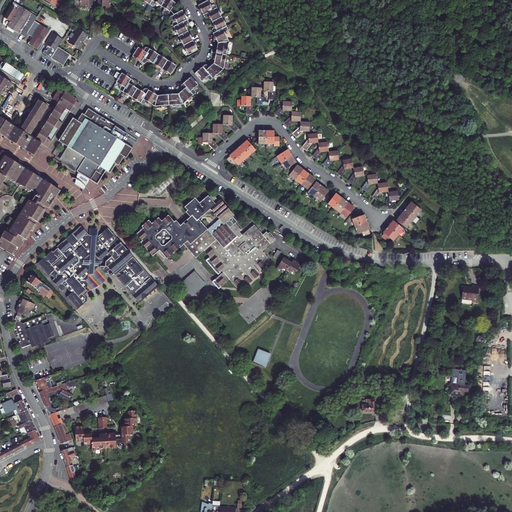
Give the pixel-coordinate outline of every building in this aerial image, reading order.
[(160,11),(160,13),(164,14),(166,11),(173,0),(172,0),(160,0),(158,4),(160,5),(161,7),(162,8),(160,11)] [(197,6),(197,8),(198,10),(200,10),(201,13),(215,6),(213,3),(212,2),(210,3),(209,1),(207,1),(206,0),(201,0),(196,3),(197,6)] [(15,7),(8,3),(1,15),(7,19),(7,20),(6,20),(4,24),(16,31),(22,34),(24,31),(32,18),(34,14),(17,4),(15,7)] [(216,8),(215,6),(201,13),(202,16),(205,16),(206,16),(207,17),(209,18),(210,21),(220,16),(219,13),(219,11),(218,9),(216,8)] [(170,22),(171,25),(185,17),(184,15),(184,13),(183,11),(181,10),(180,8),(166,15),(168,18),(170,18),(171,20),(170,22)] [(210,29),(211,31),(225,24),(223,21),(224,20),(223,18),(221,17),(220,16),(210,21),(212,22),(211,24),(212,26),(210,26),(210,29)] [(186,20),(185,17),(171,25),(173,27),(172,29),(173,31),(175,31),(176,34),(186,29),(184,26),(185,24),(184,23),(185,22),(186,20)] [(25,42),(35,48),(47,28),(32,18),(24,31),(30,35),(25,42)] [(226,26),(225,24),(211,31),(212,33),(212,36),(212,37),(214,38),(216,40),(227,39),(224,33),(225,31),(224,29),(225,28),(226,26)] [(85,32),(75,26),(72,32),(69,30),(66,35),(69,37),(66,41),(77,47),(81,42),(79,40),(81,37),(82,38),(85,32)] [(181,43),(191,38),(189,35),(190,34),(189,32),(187,31),(186,29),(176,34),(177,36),(177,38),(178,40),(180,41),(181,43)] [(48,56),(55,44),(60,37),(50,30),(43,41),(45,43),(39,51),(48,56)] [(192,41),(191,38),(181,43),(182,46),(182,48),(183,50),(184,50),(186,53),(196,48),(194,45),(195,43),(194,41),(192,41)] [(211,46),(210,47),(209,50),(225,53),(225,50),(227,49),(227,47),(226,45),(227,39),(216,40),(215,43),(213,44),(213,46),(211,46)] [(64,50),(55,44),(48,56),(57,61),(64,50)] [(136,59),(139,60),(147,47),(144,45),(143,46),(142,47),(140,46),(138,47),(136,45),(130,55),(133,56),(133,58),(134,59),(136,59)] [(147,60),(150,62),(156,53),(154,51),(153,49),(151,48),(149,48),(147,47),(139,60),(141,62),(144,61),(144,60),(146,61),(147,60)] [(57,61),(60,64),(67,52),(64,50),(57,61)] [(224,56),(225,53),(209,50),(209,53),(210,55),(211,55),(211,57),(212,59),(212,61),(222,67),(223,60),(225,59),(225,57),(224,56)] [(156,53),(150,62),(153,64),(153,65),(155,66),(157,66),(159,68),(165,58),(162,57),(162,54),(160,53),(159,54),(156,53)] [(167,60),(165,58),(159,68),(161,69),(162,71),(164,72),(166,72),(169,73),(174,64),(172,62),(171,60),(169,59),(167,60)] [(203,63),(201,64),(211,76),(213,74),(216,75),(217,73),(217,72),(222,67),(212,61),(210,63),(208,63),(206,64),(205,63),(203,63)] [(209,78),(211,76),(201,64),(199,67),(197,66),(195,68),(195,70),(193,72),(200,80),(202,78),(204,78),(206,77),(206,78),(209,78)] [(115,78),(113,81),(116,83),(116,84),(118,86),(117,87),(118,89),(120,91),(128,77),(126,76),(125,73),(124,72),(122,73),(119,72),(118,73),(115,78)] [(195,85),(197,83),(190,75),(187,77),(185,76),(183,78),(183,80),(181,82),(191,94),(194,92),(194,90),(193,88),(194,87),(195,85)] [(0,91),(1,90),(2,91),(4,88),(6,89),(9,83),(0,76),(0,91)] [(129,96),(135,87),(132,85),(132,83),(130,83),(131,81),(131,79),(128,77),(120,91),(122,92),(123,94),(125,95),(127,95),(129,96)] [(272,80),(262,79),(262,85),(262,88),(269,89),(268,97),(273,98),(273,89),(271,89),(272,80)] [(179,91),(176,92),(181,103),(185,99),(188,99),(189,98),(190,95),(191,94),(181,82),(179,83),(179,86),(180,87),(179,88),(179,91)] [(259,94),(259,85),(250,85),(249,94),(256,94),(256,103),(261,103),(261,95),(259,94)] [(137,88),(135,87),(129,96),(132,98),(132,100),(134,101),(136,100),(138,102),(146,88),(144,87),(142,88),(141,89),(139,88),(137,88)] [(152,105),(155,94),(153,93),(152,91),(151,90),(149,90),(146,88),(138,102),(140,103),(143,103),(143,101),(145,103),(147,102),(152,105)] [(158,94),(155,94),(152,105),(159,105),(163,106),(164,104),(167,104),(165,88),(163,89),(161,90),(161,92),(159,92),(158,94)] [(168,88),(165,88),(167,104),(169,104),(171,105),(173,105),(174,103),(181,103),(176,92),(173,92),(172,91),(170,91),(170,90),(168,88)] [(0,135),(7,140),(33,156),(34,155),(41,143),(45,146),(49,139),(45,137),(52,126),(56,128),(60,121),(56,119),(63,108),(67,110),(71,104),(74,106),(76,102),(56,89),(50,97),(55,101),(54,102),(52,103),(50,106),(51,108),(49,109),(47,111),(47,114),(45,115),(43,118),(44,120),(41,121),(39,124),(40,126),(38,126),(36,130),(36,132),(34,132),(32,136),(32,138),(27,135),(25,134),(14,127),(9,124),(3,120),(1,119),(0,118),(0,135)] [(249,94),(242,93),(240,94),(239,97),(236,97),(235,102),(246,103),(245,111),(250,112),(251,103),(248,103),(249,94)] [(45,105),(32,97),(28,103),(30,104),(28,107),(29,108),(22,120),(21,119),(19,122),(17,121),(14,127),(25,134),(27,135),(28,132),(27,131),(30,126),(32,127),(35,122),(33,122),(35,119),(36,120),(40,113),(39,112),(42,107),(43,108),(45,105)] [(274,111),(277,115),(284,108),(290,109),(291,100),(282,100),(281,104),(274,111)] [(57,140),(68,147),(61,158),(77,168),(76,170),(80,173),(88,178),(96,183),(103,172),(105,173),(107,171),(109,172),(115,163),(117,164),(123,155),(125,156),(130,147),(108,133),(113,125),(86,107),(82,113),(80,112),(75,120),(71,117),(57,140)] [(299,109),(290,109),(289,115),(282,121),(286,125),(292,119),(299,119),(299,109)] [(231,113),(225,113),(221,113),(221,122),(228,123),(233,129),(236,126),(230,119),(231,113)] [(302,129),(308,129),(308,120),(299,119),(298,125),(292,131),(295,135),(302,129)] [(221,123),(211,122),(210,131),(217,132),(223,138),(226,135),(220,128),(221,123)] [(272,134),(273,129),(264,129),(264,142),(272,142),(272,144),(278,144),(278,134),(272,134)] [(210,131),(201,131),(201,135),(196,135),(196,142),(201,142),(201,141),(207,141),(213,148),(217,144),(210,137),(210,131)] [(317,140),(316,131),(306,132),(307,138),(301,145),(305,148),(311,141),(317,140)] [(239,143),(248,154),(254,149),(245,138),(239,143)] [(327,149),(326,139),(317,140),(317,146),(311,154),(315,157),(321,150),(327,149)] [(248,154),(239,143),(233,148),(242,159),(248,154)] [(275,154),(279,161),(291,153),(286,147),(275,154)] [(242,159),(233,148),(227,153),(228,154),(225,157),(230,163),(233,160),(236,164),(242,159)] [(337,148),(327,149),(328,155),(322,163),(326,166),(331,159),(338,158),(337,148)] [(20,184),(23,186),(22,189),(25,188),(25,191),(28,190),(34,194),(30,201),(36,204),(43,192),(45,189),(51,180),(21,162),(0,149),(0,181),(4,175),(7,177),(7,180),(10,179),(10,182),(13,181),(13,184),(16,183),(16,185),(20,184)] [(283,168),(295,160),(291,153),(279,161),(283,168)] [(337,172),(341,174),(346,166),(351,166),(350,156),(341,158),(341,165),(337,172)] [(293,179),(302,168),(296,163),(287,174),(293,179)] [(363,173),(361,164),(351,166),(352,173),(348,179),(352,182),(358,174),(363,173)] [(302,168),(293,179),(300,184),(308,172),(302,168)] [(168,171),(147,189),(149,191),(170,173),(168,171)] [(377,181),(375,171),(366,173),(367,179),(361,187),(365,190),(370,182),(377,181)] [(314,177),(308,172),(300,184),(306,188),(314,177)] [(88,178),(80,173),(75,182),(83,187),(84,185),(86,182),(88,178)] [(173,173),(156,188),(159,190),(175,176),(173,173)] [(179,175),(166,186),(169,189),(181,178),(179,175)] [(313,195),(321,184),(315,179),(306,191),(313,195)] [(388,189),(386,179),(377,181),(377,187),(372,195),(375,198),(381,190),(388,189)] [(51,180),(45,189),(43,192),(53,198),(58,189),(55,187),(57,184),(51,180)] [(321,184),(313,195),(319,200),(328,189),(321,184)] [(391,206),(392,206),(391,199),(398,197),(397,188),(388,189),(389,196),(386,198),(387,207),(391,206)] [(334,191),(326,202),(332,207),(341,196),(334,191)] [(47,207),(53,198),(43,192),(36,204),(30,201),(21,195),(17,201),(19,203),(11,218),(8,216),(3,223),(6,224),(0,234),(0,248),(12,256),(44,206),(47,207)] [(212,193),(203,200),(199,195),(186,207),(187,209),(184,212),(188,217),(181,223),(176,218),(173,221),(167,215),(160,220),(157,216),(150,222),(146,218),(139,224),(141,226),(134,232),(141,240),(139,242),(151,256),(158,249),(167,259),(185,244),(196,258),(205,251),(210,257),(209,259),(221,273),(222,271),(223,274),(217,279),(223,286),(232,278),(240,287),(247,281),(250,284),(264,272),(256,263),(258,262),(264,269),(271,263),(268,259),(272,256),(265,249),(280,237),(274,230),(272,231),(270,230),(267,233),(258,222),(246,233),(243,229),(245,228),(239,221),(241,219),(236,214),(238,213),(224,197),(223,198),(217,192),(213,195),(212,193)] [(341,196),(332,207),(339,212),(347,201),(341,196)] [(410,200),(406,205),(415,213),(416,214),(421,208),(410,200)] [(345,216),(353,205),(347,201),(339,212),(345,216)] [(406,205),(400,212),(410,219),(411,220),(416,214),(415,213),(406,205)] [(350,217),(353,225),(366,220),(363,212),(350,217)] [(410,219),(400,212),(396,218),(406,226),(411,220),(410,219)] [(402,227),(394,220),(392,218),(387,224),(396,232),(397,233),(402,227)] [(368,227),(369,227),(366,220),(353,225),(356,232),(361,230),(362,234),(370,230),(368,227)] [(396,232),(387,224),(382,230),(383,231),(393,237),(393,238),(397,233),(396,232)] [(81,226),(38,263),(49,276),(51,274),(55,278),(53,280),(63,293),(68,289),(72,293),(67,297),(78,309),(87,301),(88,296),(86,294),(88,292),(88,291),(88,283),(86,280),(89,278),(89,274),(94,274),(94,271),(101,265),(107,266),(110,269),(119,279),(141,304),(160,287),(108,227),(99,235),(98,235),(94,235),(90,235),(81,226)] [(393,237),(383,231),(380,234),(386,239),(389,236),(393,238),(393,237)] [(301,269),(306,261),(298,256),(296,258),(289,253),(281,265),(285,268),(288,264),(296,269),(297,267),(301,269)] [(88,283),(88,291),(98,286),(103,282),(109,275),(107,271),(110,269),(107,266),(101,265),(94,271),(94,274),(89,274),(89,278),(86,280),(88,283)] [(195,272),(182,284),(193,297),(207,285),(195,272)] [(30,274),(25,280),(50,299),(54,292),(30,274)] [(477,300),(478,284),(472,283),(472,287),(469,286),(469,285),(462,284),(461,297),(471,298),(471,300),(477,300)] [(28,311),(29,308),(30,305),(31,306),(33,302),(25,299),(26,296),(20,294),(19,299),(17,299),(14,308),(15,309),(15,311),(16,312),(13,319),(15,320),(18,321),(22,314),(28,316),(29,312),(28,311)] [(41,322),(39,319),(41,319),(40,316),(21,323),(18,321),(15,320),(12,326),(13,330),(15,329),(19,341),(18,341),(20,347),(29,344),(30,347),(36,345),(37,348),(44,345),(43,342),(49,340),(48,337),(53,334),(49,322),(42,325),(41,322)] [(271,354),(259,348),(253,361),(266,366),(267,363),(271,354)] [(450,382),(449,393),(454,394),(463,395),(464,389),(468,390),(469,384),(464,383),(466,369),(452,367),(450,382)] [(9,386),(7,374),(0,375),(0,386),(0,388),(9,386)] [(46,385),(43,377),(34,380),(38,391),(43,389),(53,386),(51,383),(46,385)] [(74,379),(59,384),(60,389),(65,387),(76,384),(74,379)] [(38,391),(44,406),(49,404),(46,396),(55,393),(66,398),(69,392),(65,391),(65,387),(60,389),(59,384),(38,391)] [(6,394),(8,398),(18,393),(17,389),(6,394)] [(361,403),(362,411),(376,411),(375,397),(365,397),(365,403),(361,403)] [(98,398),(77,405),(70,407),(64,409),(66,415),(100,404),(98,398)] [(25,409),(21,399),(11,404),(16,413),(25,409)] [(16,413),(20,424),(30,419),(25,409),(16,413)] [(106,427),(105,416),(97,416),(97,427),(106,427)] [(58,418),(51,420),(53,426),(62,422),(60,417),(58,418)] [(114,432),(101,433),(101,448),(108,447),(112,447),(114,447),(114,443),(121,442),(125,442),(128,442),(128,434),(131,434),(131,429),(131,426),(135,426),(135,417),(123,418),(123,426),(120,426),(120,434),(114,434),(114,432)] [(25,432),(35,429),(30,419),(20,424),(25,432)] [(66,426),(62,422),(53,426),(59,443),(70,439),(66,426)] [(90,437),(90,430),(82,430),(81,425),(74,425),(74,440),(82,440),(82,443),(90,443),(91,450),(99,449),(99,448),(98,436),(90,437)] [(29,441),(30,444),(40,439),(35,429),(25,432),(22,433),(27,442),(29,441)] [(18,436),(23,447),(30,444),(29,441),(27,442),(22,433),(18,436)] [(23,447),(18,436),(17,436),(9,441),(15,452),(23,447)] [(6,457),(15,452),(9,441),(6,442),(8,446),(2,450),(6,457)] [(69,457),(66,448),(60,450),(65,466),(70,465),(68,458),(69,457)] [(74,477),(70,465),(65,466),(70,479),(74,477)] [(222,481),(213,480),(212,500),(215,501),(216,485),(222,485),(222,481)] [(237,508),(219,506),(219,507),(218,511),(234,511),(235,511),(236,511),(240,511),(241,502),(237,502),(237,508)]
